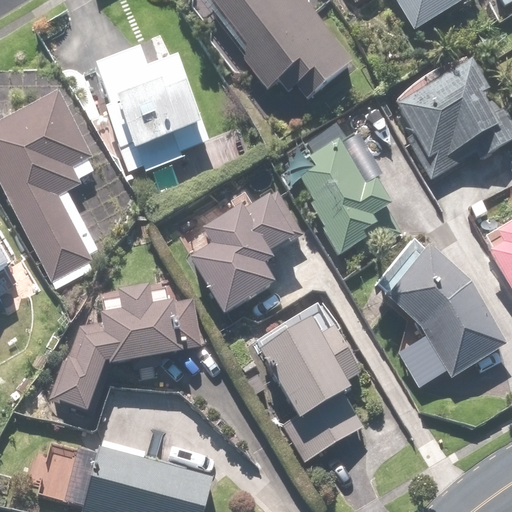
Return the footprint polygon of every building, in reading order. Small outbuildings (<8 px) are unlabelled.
[(268,93),(276,87),(286,98),(294,92),(305,105),(351,68),(294,0),(291,0),(287,4),(282,0),(199,0),(194,5),(268,93)] [(464,4),(461,0),(351,0),(355,6),(364,0),(391,0),(412,34),(464,4)] [(208,146),(176,64),(144,76),(136,58),(93,74),(108,114),(103,116),(127,176),(131,175),(132,176),(142,172),(144,178),(184,162),(181,157),(208,146)] [(490,120),(479,102),(486,98),(468,68),(394,111),(411,141),(404,145),(428,185),(468,161),(463,152),(468,150),(477,165),(511,144),(511,128),(502,113),(490,120)] [(57,99),(14,122),(0,129),(0,192),(52,287),(92,265),(57,202),(81,189),(72,173),(91,162),(57,99)] [(298,182),(312,206),(307,208),(338,260),(365,245),(361,239),(375,230),(371,223),(389,212),(374,186),(363,193),(336,148),(308,165),(313,173),(298,182)] [(143,227),(118,182),(97,193),(100,200),(84,209),(105,247),(143,227)] [(268,265),(265,260),(291,245),(301,239),(275,196),(263,203),(264,205),(241,219),(238,214),(200,237),(209,251),(187,264),(222,322),(272,292),(259,271),(268,265)] [(500,250),(486,258),(511,300),(511,227),(494,239),(500,250)] [(384,306),(423,337),(451,383),(505,350),(469,291),(424,256),(384,306)] [(100,327),(78,331),(52,407),(86,419),(103,369),(107,368),(108,372),(129,369),(131,378),(163,373),(161,363),(180,360),(179,354),(200,350),(192,304),(150,311),(147,292),(115,297),(118,317),(99,321),(100,327)] [(362,432),(342,398),(348,395),(343,388),(358,379),(315,307),(294,320),(294,321),(254,345),(260,355),(255,358),(294,423),(282,430),(304,466),(362,432)] [(204,511),(212,483),(96,453),(81,511),(204,511)]
